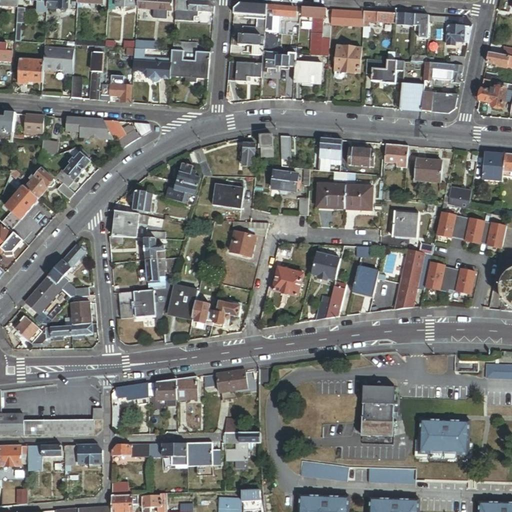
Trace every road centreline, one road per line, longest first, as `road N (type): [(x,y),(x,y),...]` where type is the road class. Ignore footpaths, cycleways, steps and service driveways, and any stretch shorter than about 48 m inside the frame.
road 1 (tertiary): [(511,332),(366,334),(110,369)]
road 2 (tertiary): [(460,134),(266,117),(215,122)]
road 3 (residential): [(110,369),(106,502),(13,511)]
road 4 (residential): [(0,103),(215,122)]
road 5 (residential): [(485,13),(304,0)]
road 6 (residential): [(95,198),(110,369)]
road 7 (tertiary): [(95,198),(0,308)]
road 8 (tertiary): [(215,122),(147,155),(95,198)]
road 9 (residential): [(485,13),(460,134)]
road 10 (residential): [(215,122),(225,0)]
